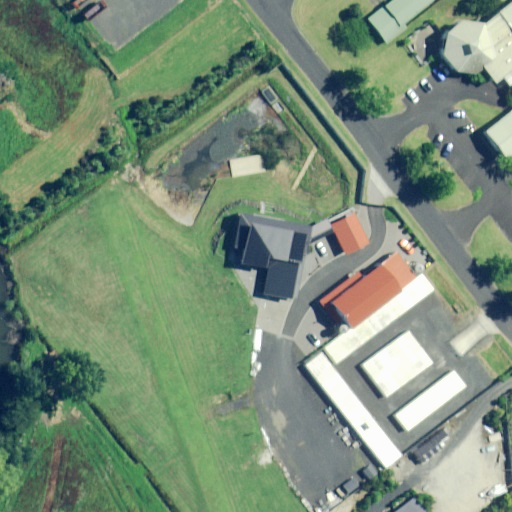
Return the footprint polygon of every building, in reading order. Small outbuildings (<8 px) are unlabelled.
[(391,0),(366,20),(385,45),(407,28),(403,23),(433,0),(391,0)] [(511,2),(486,21),(472,17),(443,29),(439,53),(453,73),(485,71),(491,75),(499,82),(509,71),(511,74),(511,104),(482,127),(507,159),(511,155),(511,2)] [(309,225),(241,213),(235,248),(244,249),(242,264),(267,268),(262,294),(296,300),(309,225)] [(366,243),(350,213),(328,226),(343,255),(366,243)] [(441,285),(427,267),(414,277),(394,251),(330,300),(350,326),(322,347),(336,365),(441,285)] [(407,331),(362,364),(386,395),(430,362),(407,331)] [(400,456),(324,355),(305,370),(382,471),(400,456)] [(454,370),(394,416),(407,433),(466,387),(454,370)]
